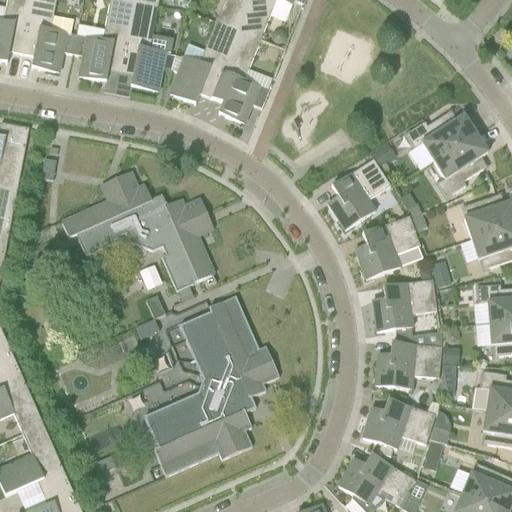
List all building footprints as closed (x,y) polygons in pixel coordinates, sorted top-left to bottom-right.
[(0,66),(6,67),(8,56),(20,58),(31,0),(6,0),(5,12),(0,10),(0,66)] [(51,20),(55,0),(31,0),(20,58),(32,61),(30,72),(54,76),(56,68),(59,69),(61,57),(71,59),(75,39),(69,38),(72,24),(51,20)] [(134,0),(133,5),(157,10),(158,0),(134,0)] [(224,0),(214,26),(237,34),(250,0),(224,0)] [(250,0),(237,34),(259,43),(270,15),(285,21),(292,4),(301,8),(304,0),(250,0)] [(119,77),(133,5),(110,1),(101,44),(75,39),(71,59),(82,61),(79,72),(83,73),(81,82),(105,86),(107,75),(119,77)] [(148,53),(157,10),(133,5),(119,77),(131,80),(129,91),(153,96),(155,87),(158,88),(164,56),(148,53)] [(210,103),(237,34),(214,26),(203,55),(188,49),(171,90),(175,92),(171,100),(194,109),(198,98),(210,103)] [(243,84),(259,43),(237,34),(210,103),(221,107),(217,118),(239,127),(243,119),(246,120),(250,109),(260,113),(272,83),(271,83),(266,94),(243,84)] [(462,120),(455,124),(449,115),(426,130),(423,126),(404,139),(413,153),(419,149),(430,167),(474,138),(462,120)] [(0,191),(16,195),(28,133),(0,127),(0,191)] [(479,161),(486,157),(474,138),(430,167),(442,185),(436,189),(444,203),(463,191),(460,187),(485,170),(479,161)] [(56,159),(57,152),(49,150),(48,157),(56,159)] [(51,185),(55,165),(43,163),(39,183),(51,185)] [(389,190),(378,173),(372,164),(330,191),(336,201),(326,208),(343,235),(374,215),(367,204),(389,190)] [(143,189),(136,192),(129,176),(99,189),(107,205),(60,226),(67,242),(75,239),(84,261),(119,245),(117,241),(125,237),(129,247),(151,255),(161,251),(164,259),(160,261),(175,296),(192,289),(191,288),(213,278),(196,240),(212,233),(199,203),(183,210),(180,203),(165,210),(160,199),(150,204),(143,189)] [(0,255),(4,256),(16,195),(0,191),(0,255)] [(511,211),(510,206),(503,209),(499,199),(461,211),(465,222),(462,223),(469,244),(511,229),(511,211)] [(411,224),(420,219),(415,209),(404,214),(411,224)] [(425,233),(420,220),(420,219),(411,224),(415,236),(425,233)] [(394,259),(418,251),(407,221),(361,238),(365,250),(353,254),(364,284),(399,271),(394,259)] [(511,229),(469,244),(476,265),(479,264),(483,274),(511,264),(511,229)] [(155,267),(140,274),(148,293),(163,286),(155,267)] [(421,285),(430,282),(426,272),(417,276),(421,285)] [(445,278),(433,282),(436,293),(448,289),(445,278)] [(435,316),(431,285),(430,284),(381,291),(383,303),(371,305),(375,337),(395,334),(411,332),(410,319),(435,316)] [(511,292),(498,294),(498,289),(475,291),(477,308),(484,308),(486,328),(511,326),(511,292)] [(155,300),(144,305),(153,324),(164,319),(155,300)] [(196,398),(143,421),(154,448),(155,448),(157,452),(155,453),(152,454),(164,481),(209,461),(217,458),(218,461),(220,464),(251,451),(244,436),(244,435),(250,432),(244,419),(244,417),(245,417),(254,412),(250,402),(250,401),(252,401),(265,395),(262,388),(264,387),(278,381),(264,351),(262,352),(257,354),(255,347),(234,301),(208,312),(209,316),(178,330),(202,384),(196,398)] [(153,324),(134,332),(139,343),(158,335),(153,324)] [(511,326),(486,328),(488,351),(491,351),(492,361),(511,359),(511,326)] [(411,332),(395,334),(396,348),(410,349),(413,350),(412,340),(411,332)] [(0,379),(17,372),(0,333),(0,379)] [(413,350),(410,349),(396,348),(390,347),(389,360),(376,358),(374,391),(410,394),(411,381),(436,383),(440,352),(413,350)] [(457,370),(458,353),(441,352),(440,369),(457,370)] [(441,370),(440,380),(453,380),(454,370),(441,370)] [(21,438),(42,429),(17,372),(0,379),(0,422),(12,417),(21,438)] [(511,385),(504,384),(505,380),(482,376),(479,393),(488,394),(485,415),(511,419),(511,385)] [(103,387),(100,380),(93,378),(86,381),(85,387),(87,394),(94,397),(101,394),(103,387)] [(401,409),(404,402),(392,399),(389,405),(386,404),(382,416),(370,412),(361,443),(379,449),(377,457),(387,461),(390,453),(396,454),(400,442),(424,450),(434,419),(401,409)] [(442,418),(439,416),(437,415),(432,433),(428,445),(429,445),(429,444),(430,444),(442,448),(444,448),(449,431),(449,426),(446,421),(442,418)] [(511,419),(485,415),(481,437),(483,437),(482,448),(511,452),(511,419)] [(41,498),(67,486),(42,429),(21,438),(30,459),(0,472),(0,491),(4,500),(36,486),(41,498)] [(430,444),(426,456),(439,460),(442,448),(430,444)] [(397,511),(413,484),(370,459),(363,469),(353,463),(336,491),(352,500),(350,503),(358,511),(374,511),(383,503),(397,511)] [(96,479),(115,471),(110,460),(91,468),(96,479)] [(511,486),(511,484),(494,477),(476,469),(472,479),(468,478),(459,498),(492,511),(509,511),(511,506),(511,496),(508,495),(511,486)] [(78,511),(67,486),(41,498),(46,509),(39,511),(78,511)] [(492,511),(459,498),(453,511),(492,511)] [(415,511),(417,510),(406,503),(400,511),(415,511)]
